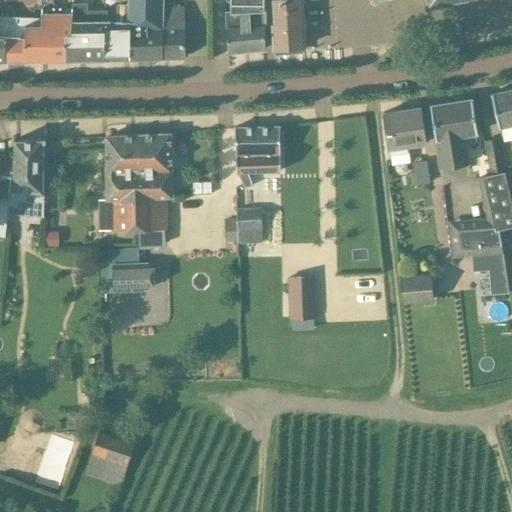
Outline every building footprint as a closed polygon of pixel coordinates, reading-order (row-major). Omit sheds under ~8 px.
[(42,0),(43,16),(43,59),(66,59),(67,26),(72,26),(72,14),(72,7),(58,7),(52,0),(42,0)] [(130,0),(131,4),(130,58),(141,58),(149,58),(169,57),(184,57),(183,27),(183,7),(164,7),(163,0),(130,0)] [(265,11),(264,11),(264,0),(230,0),(230,3),(231,3),(232,10),(227,11),(228,50),(267,49),(265,11)] [(305,47),(302,0),(274,0),(276,23),(274,24),(275,48),(305,47)] [(106,22),(105,58),(106,58),(124,58),(126,58),(130,58),(131,4),(129,4),(118,4),(118,21),(107,21),(106,22)] [(66,51),(66,59),(80,59),(85,59),(104,58),(105,58),(106,22),(106,9),(102,9),(84,10),(84,14),(72,14),(72,26),(67,26),(66,51)] [(0,32),(6,33),(6,60),(43,59),(43,16),(0,16),(0,32)] [(511,88),(492,93),(500,126),(511,123),(511,88)] [(471,99),(431,105),(441,168),(472,163),(467,135),(477,133),(471,99)] [(403,110),(408,145),(426,143),(421,107),(403,110)] [(403,110),(385,112),(392,161),(410,158),(408,145),(403,110)] [(281,126),(236,127),(237,172),(246,187),(253,185),(248,171),(282,171),(281,126)] [(141,197),(136,197),(137,223),(137,229),(167,228),(166,197),(173,197),(171,134),(170,134),(139,135),(141,197)] [(131,135),(107,135),(107,137),(108,198),(110,198),(111,229),(137,229),(137,223),(136,197),(141,197),(139,135),(135,135),(131,135)] [(484,140),(489,172),(505,168),(499,138),(484,140)] [(14,139),(14,156),(13,156),(12,168),(9,168),(6,194),(3,194),(3,198),(9,198),(8,214),(44,216),(44,190),(45,140),(14,139)] [(0,197),(3,198),(3,194),(6,194),(9,168),(12,168),(13,156),(0,156),(0,197)] [(430,182),(427,159),(413,161),(416,184),(430,182)] [(511,175),(511,169),(505,170),(505,168),(489,172),(490,174),(477,177),(485,217),(448,220),(453,257),(503,252),(499,228),(511,225),(511,175)] [(261,207),(236,208),(237,218),(237,242),(237,243),(263,242),(261,207)] [(148,261),(113,262),(113,290),(149,289),(148,261)] [(431,272),(400,275),(403,303),(434,300),(431,272)] [(313,276),(289,277),(291,317),(315,316),(313,276)] [(313,317),(293,318),(293,328),(313,327),(313,317)] [(135,443),(98,430),(91,452),(113,460),(108,475),(122,479),(135,443)] [(36,483),(59,491),(71,454),(48,447),(36,483)]
